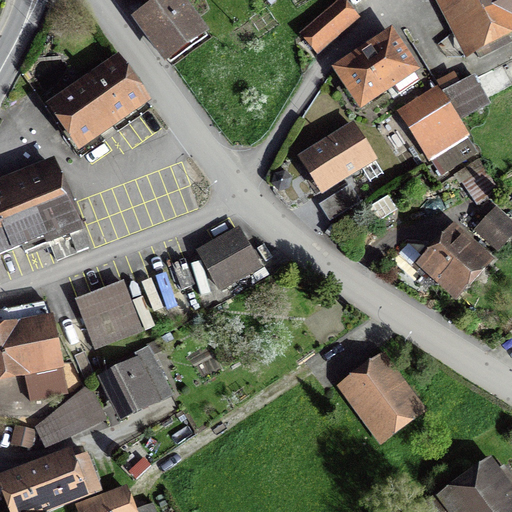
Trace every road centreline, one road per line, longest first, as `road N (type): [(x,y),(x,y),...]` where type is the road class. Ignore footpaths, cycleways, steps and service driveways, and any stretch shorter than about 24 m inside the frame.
road 1 (unclassified): [(511,385),(389,311),(245,198)]
road 2 (residential): [(245,198),(0,289)]
road 3 (unclassified): [(245,198),(95,0)]
road 4 (residential): [(386,0),(289,125),(245,198)]
